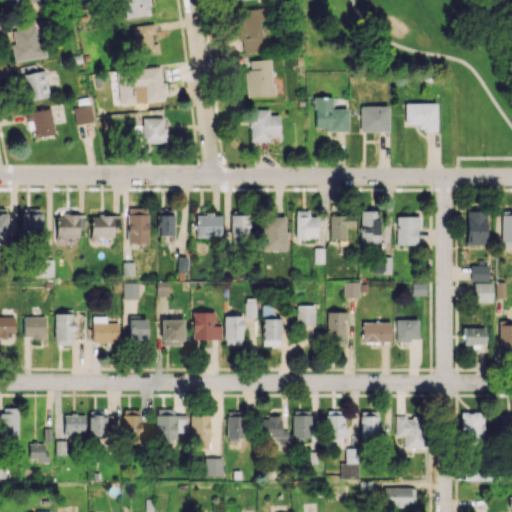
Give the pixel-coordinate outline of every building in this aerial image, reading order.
[(122,0),(125,18),(150,15),(147,0),(122,0)] [(242,54),(261,51),(258,20),(262,20),(260,8),(233,11),(236,41),(241,40),(242,54)] [(135,54),(156,51),(153,23),(131,26),(135,54)] [(244,70),(245,97),(274,95),(274,83),(270,83),(269,59),(249,60),(249,70),(244,70)] [(120,105),(165,99),(163,83),(161,83),(159,66),(124,71),(125,77),(116,78),(120,105)] [(48,96),(44,70),(22,74),(27,100),(48,96)] [(331,97),(314,97),(314,128),(324,128),(324,131),(347,131),(347,108),(331,108),(331,97)] [(404,124),(419,124),(419,131),(436,131),(437,103),(404,102),(404,124)] [(92,121),(88,104),(71,107),(75,124),(92,121)] [(359,131),(387,131),(387,106),(359,106),(359,131)] [(54,133),(49,107),(24,112),(28,130),(32,130),(33,137),(54,133)] [(278,115),(268,115),(268,109),(249,109),(249,141),(268,141),(268,136),(278,135),(278,115)] [(164,117),(141,118),(141,143),(164,142),(164,117)] [(146,243),(147,207),(126,207),(126,242),(146,243)] [(40,209),(21,208),(20,233),(39,233),(40,209)] [(156,235),(173,235),(172,209),(156,210),(156,235)] [(316,216),(308,216),(308,210),(295,210),(294,238),(316,238),(316,216)] [(377,210),(360,211),(361,247),(378,247),(377,210)] [(466,244),(485,244),(485,210),(466,210),(466,244)] [(195,214),(195,236),(220,236),(220,213),(195,214)] [(84,214),(54,215),(55,238),(78,238),(77,229),(84,229),(84,214)] [(230,236),(248,235),(248,214),(229,215),(230,236)] [(511,214),(501,214),(501,247),(511,246),(511,214)] [(118,215),(89,215),(89,238),(112,238),(112,229),(118,229),(118,215)] [(329,215),(329,239),(345,239),(345,225),(354,225),(353,215),(329,215)] [(416,245),(417,216),(396,216),(395,244),(416,245)] [(285,217),(261,217),(262,251),(285,251),(285,217)] [(390,274),(391,257),(371,257),(371,273),(390,274)] [(34,259),(34,277),(52,277),(52,259),(34,259)] [(469,280),(487,280),(488,265),(469,265),(469,280)] [(138,283),(122,282),(122,299),(137,299),(138,283)] [(167,282),(156,282),(156,295),(167,295),(167,282)] [(358,297),(359,282),(343,282),(342,297),(358,297)] [(491,283),(472,283),(472,302),(490,302),(491,283)] [(314,305),(296,305),(295,326),(313,326),(314,305)] [(220,339),(220,325),(214,325),(214,312),(192,311),(191,339),(220,339)] [(344,312),(326,311),(326,345),(344,345),(344,312)] [(73,344),(72,313),(53,313),(53,344),(73,344)] [(0,335),(13,336),(13,316),(0,316),(0,335)] [(44,316),(23,316),(22,338),(43,338),(44,316)] [(91,342),(117,342),(117,322),(105,322),(105,316),(91,316),(91,342)] [(223,344),(241,344),(242,316),(223,316),(223,344)] [(261,345),(279,345),(279,318),(262,318),(261,345)] [(127,342),(146,343),(146,319),(127,319),(127,342)] [(182,319),(160,319),(160,344),(182,344),(182,319)] [(417,319),(395,319),(395,341),(417,341),(417,319)] [(389,322),(361,322),(360,341),(389,342),(389,322)] [(497,349),(511,349),(511,324),(498,324),(497,349)] [(484,346),(484,327),(462,327),(462,346),(484,346)] [(173,409),(155,408),(155,441),(175,441),(175,432),(185,432),(185,415),(173,415),(173,409)] [(0,439),(18,439),(16,409),(0,409),(0,439)] [(139,444),(140,409),(122,409),(121,444),(139,444)] [(343,439),(342,410),(324,410),(325,439),(343,439)] [(226,439),(242,439),(242,411),(226,411),(226,439)] [(359,437),(377,438),(377,411),(360,411),(359,437)] [(310,412),(292,412),(291,437),(309,437),(310,412)] [(460,442),(482,442),(482,412),(460,412),(460,442)] [(87,436),(105,436),(105,413),(87,413),(87,436)] [(62,433),(83,434),(83,414),(63,414),(62,433)] [(208,448),(209,415),(189,414),(188,447),(208,448)] [(511,414),(499,414),(499,429),(506,429),(506,436),(511,436),(511,414)] [(280,430),(280,417),(259,417),(259,437),(279,437),(279,444),(287,444),(287,430),(280,430)] [(403,448),(422,448),(422,417),(394,417),(395,435),(402,435),(403,448)] [(28,458),(37,458),(37,462),(47,461),(47,452),(43,452),(43,442),(28,443),(28,458)] [(343,463),(339,462),(338,474),(356,474),(357,448),(344,447),(343,463)] [(203,475),(220,476),(221,457),(204,457),(203,475)] [(483,480),(483,469),(463,468),(463,480),(483,480)] [(413,507),(414,488),(383,487),(382,506),(413,507)]
